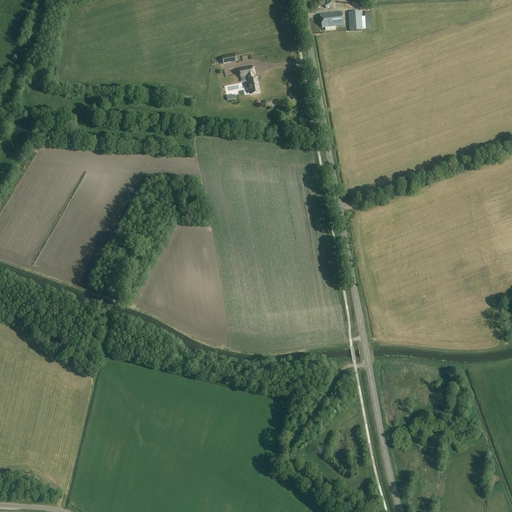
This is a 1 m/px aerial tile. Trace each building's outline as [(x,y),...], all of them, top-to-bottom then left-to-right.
[(365,20),(362,20),(362,12),(348,13),(350,32),(363,31),(363,29),(372,28),(371,11),(365,12),(365,20)] [(320,28),(343,26),(342,12),(319,15),(320,28)] [(233,56),(217,60),(218,66),(234,63),(233,56)] [(251,69),(237,73),(238,80),(244,79),(245,83),(248,97),(257,95),(254,82),(253,82),(252,77),(253,77),(251,69)] [(225,96),(237,93),(235,85),(223,89),(225,96)]
